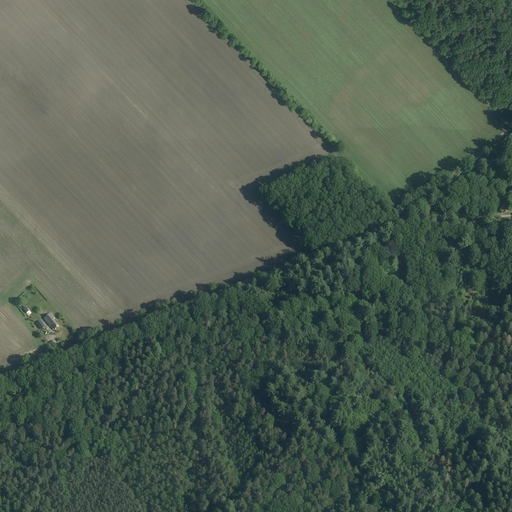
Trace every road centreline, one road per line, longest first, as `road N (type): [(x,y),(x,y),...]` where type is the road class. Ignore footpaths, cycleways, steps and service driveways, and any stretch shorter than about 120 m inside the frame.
road 1 (track): [(0,378),(388,226)]
road 2 (track): [(511,126),(388,226)]
